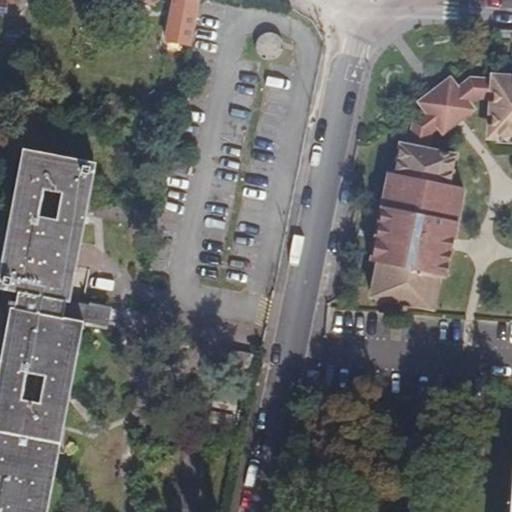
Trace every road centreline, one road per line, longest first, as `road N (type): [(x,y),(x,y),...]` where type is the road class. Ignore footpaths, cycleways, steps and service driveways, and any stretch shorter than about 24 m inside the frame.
road 1 (tertiary): [(360,9),(254,511)]
road 2 (unknown): [(290,337),(511,365)]
road 3 (tertiary): [(511,12),(360,9)]
